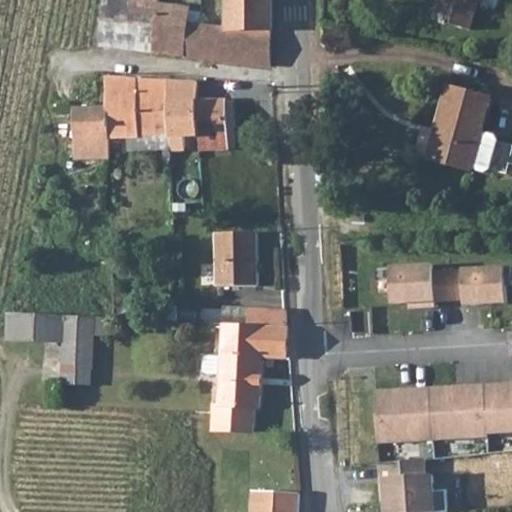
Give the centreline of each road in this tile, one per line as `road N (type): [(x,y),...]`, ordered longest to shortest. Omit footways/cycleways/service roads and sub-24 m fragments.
road 1 (tertiary): [(295,0),(313,354)]
road 2 (residential): [(313,354),(511,343)]
road 3 (tertiary): [(313,354),(324,511)]
